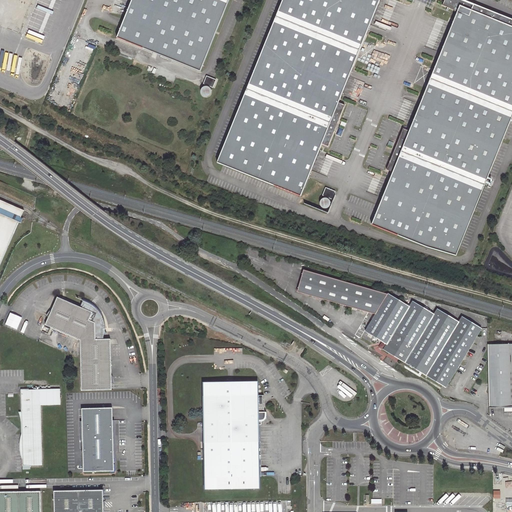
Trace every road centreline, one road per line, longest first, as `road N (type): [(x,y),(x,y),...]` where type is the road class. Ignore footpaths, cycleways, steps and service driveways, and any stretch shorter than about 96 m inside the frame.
road 1 (track): [(0,108),(204,211),(511,303)]
road 2 (unclassified): [(410,385),(160,224),(88,204),(68,219),(65,255)]
road 3 (primary): [(0,140),(144,245),(347,359)]
road 4 (unclassified): [(183,308),(290,359),(313,378),(329,411),(351,424)]
road 5 (unknown): [(152,382),(137,381),(109,311),(92,294),(73,287),(45,293),(20,329)]
road 6 (unclassified): [(152,346),(154,511)]
road 7 (unknown): [(477,511),(314,504)]
road 8 (unknown): [(135,411),(108,398),(77,403),(71,469)]
